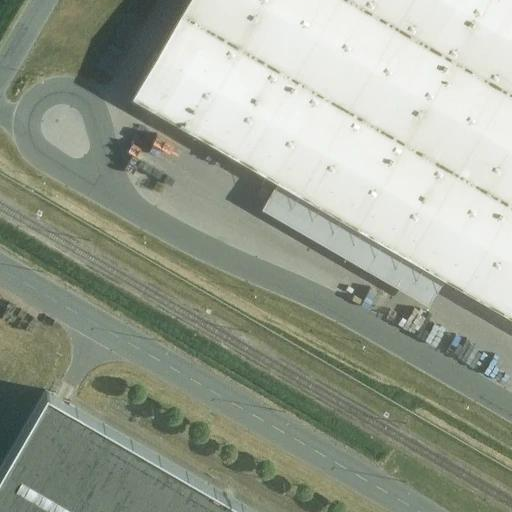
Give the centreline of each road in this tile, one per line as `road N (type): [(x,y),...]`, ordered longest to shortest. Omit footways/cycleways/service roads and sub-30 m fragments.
road 1 (residential): [(511,408),(334,306),(124,203)]
road 2 (residential): [(124,203),(61,168),(33,141),(34,105),(50,93),(80,93),(97,109)]
